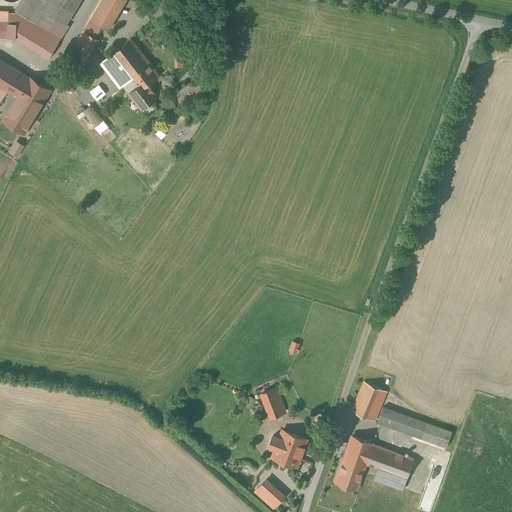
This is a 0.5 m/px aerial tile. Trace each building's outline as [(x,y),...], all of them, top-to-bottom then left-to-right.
[(22,0),(16,10),(23,14),(49,29),(56,18),(44,10),(50,0),(22,0)] [(50,0),(44,10),(56,18),(66,24),(66,23),(80,0),(50,0)] [(102,0),(91,19),(102,25),(108,30),(126,0),(102,0)] [(49,29),(23,14),(9,14),(9,22),(17,23),(21,23),(47,39),(51,31),(49,29)] [(66,24),(56,18),(49,29),(51,31),(62,38),(70,25),(66,23),(66,24)] [(102,25),(91,19),(84,31),(95,37),(102,25)] [(9,22),(0,21),(0,37),(8,38),(9,22)] [(17,23),(9,22),(8,38),(16,38),(17,23)] [(47,39),(21,23),(17,23),(16,38),(39,52),(47,39)] [(47,39),(39,52),(50,58),(62,38),(51,31),(47,39)] [(84,31),(70,55),(74,57),(71,64),(81,69),(98,39),(95,37),(84,31)] [(131,39),(101,62),(121,88),(131,79),(130,77),(141,70),(135,62),(144,55),(131,39)] [(160,75),(144,55),(135,62),(141,70),(130,77),(131,79),(137,87),(140,91),(151,82),(160,75)] [(30,78),(0,59),(0,86),(8,91),(18,97),(15,101),(27,109),(30,104),(39,109),(50,90),(30,78)] [(151,82),(140,91),(137,87),(131,93),(142,108),(158,96),(149,84),(151,82)] [(8,91),(0,86),(0,103),(1,104),(8,91)] [(27,109),(15,101),(4,120),(24,133),(39,109),(30,104),(27,109)] [(365,381),(352,411),(368,417),(380,388),(365,381)] [(276,388),(261,394),(270,417),(285,411),(276,388)] [(388,391),(380,388),(368,417),(375,421),(388,391)] [(427,423),(384,407),(378,422),(422,438),(427,423)] [(452,432),(427,423),(422,438),(447,447),(452,432)] [(307,439),(283,430),(280,438),(276,448),(273,457),(297,466),(307,439)] [(269,445),(276,448),(280,438),(272,435),(269,445)] [(414,458),(352,436),(345,456),(366,463),(378,468),(407,478),(414,458)] [(366,463),(345,456),(340,470),(335,481),(358,489),(363,473),(363,472),(366,463)] [(407,478),(378,468),(374,479),(403,489),(407,478)] [(267,478),(255,491),(274,507),(285,495),(267,478)]
